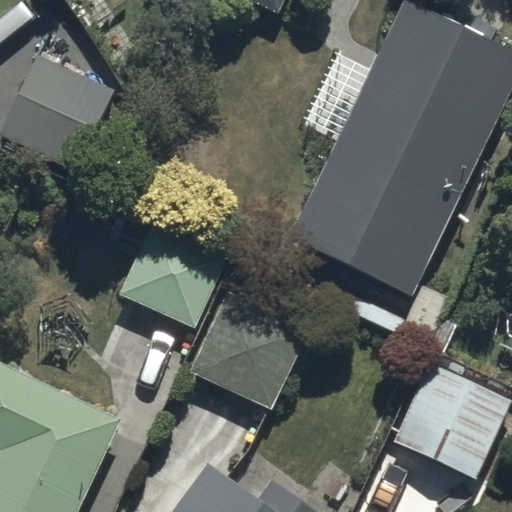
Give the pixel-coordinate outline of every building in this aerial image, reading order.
[(286,0),(248,0),(279,15),(286,0)] [(416,298),(511,87),(511,51),(409,0),(398,0),(378,41),(385,45),(288,240),(416,298)] [(115,90),(42,55),(5,130),(78,166),(115,90)] [(224,250),(153,222),(123,296),(193,325),(224,250)] [(61,260),(61,262),(61,265),(62,267),(62,270),(63,272),(64,274),(65,276),(67,278),(68,280),(70,282),(72,283),(74,285),(76,286),(78,287),(80,288),(83,289),(85,289),(87,289),(90,289),(92,289),(95,289),(97,288),(99,287),(101,286),(104,285),(106,284),(107,282),(109,280),(111,278),(112,277),(113,274),(114,272),(115,270),(116,268),(116,265),(117,263),(117,260),(116,258),(116,255),(115,253),(115,251),(113,249),(112,246),(111,245),(109,243),(108,241),(106,239),(104,238),(102,237),(100,236),(97,235),(95,234),(92,234),(90,234),(88,234),(85,234),(83,234),(81,235),(78,236),(76,237),(74,238),(72,239),(70,241),(68,242),(67,244),(65,246),(64,248),(63,251),(62,253),(62,255),(61,258),(61,260)] [(309,325),(229,291),(194,373),(275,407),(309,325)] [(80,511),(123,418),(0,362),(0,511),(80,511)] [(511,401),(431,364),(395,441),(475,479),(511,401)] [(316,511),(272,479),(258,498),(212,463),(175,511),(316,511)]
